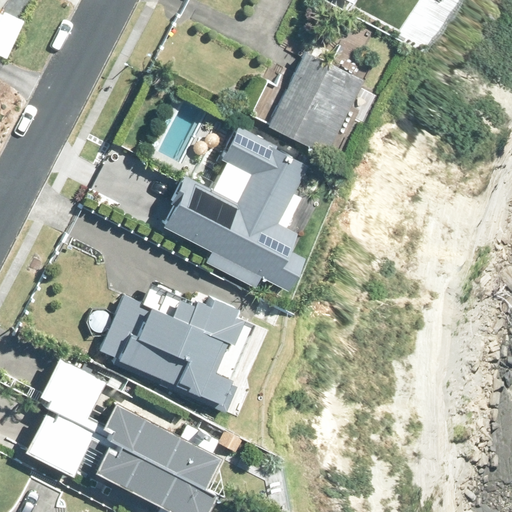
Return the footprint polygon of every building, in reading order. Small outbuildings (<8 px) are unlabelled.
[(5,15),(0,24),(0,59),(8,64),(26,25),(5,15)] [(301,41),(265,114),(323,143),(360,70),(301,41)] [(188,177),(161,228),(210,253),(204,262),(257,289),(263,278),(294,294),(312,260),(292,250),(300,235),(281,225),(312,166),(239,128),(223,160),(230,164),(216,192),(188,177)] [(254,315),(229,304),(233,296),(207,285),(204,293),(190,287),(188,293),(146,273),(138,294),(120,286),(93,342),(222,406),(234,378),(226,375),(254,315)] [(97,412),(84,407),(102,372),(53,346),(34,382),(44,388),(40,394),(41,395),(114,433),(198,476),(214,445),(210,443),(216,431),(184,414),(178,426),(109,388),(97,412)] [(194,511),(211,482),(198,476),(114,433),(41,395),(18,440),(68,466),(87,429),(99,435),(88,458),(157,495),(150,509),(155,511),(194,511)] [(214,437),(232,446),(238,435),(221,426),(214,437)]
